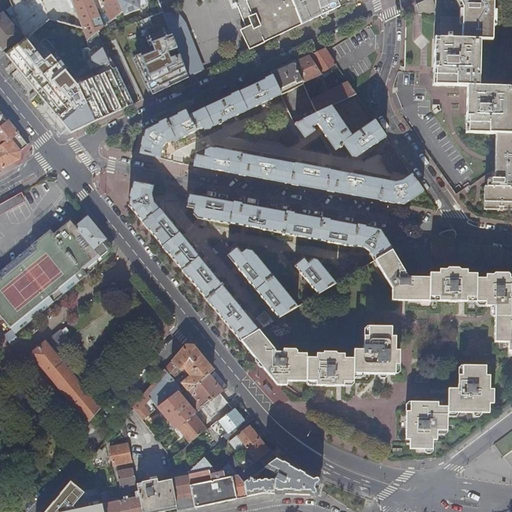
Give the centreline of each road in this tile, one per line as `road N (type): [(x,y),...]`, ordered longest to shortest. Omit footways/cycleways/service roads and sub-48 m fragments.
road 1 (residential): [(57,156),(468,231)]
road 2 (residential): [(389,0),(57,156)]
road 3 (residential): [(468,231),(383,105),(390,0)]
road 4 (residential): [(190,320),(34,511)]
road 5 (secondary): [(432,483),(316,445),(248,391)]
road 6 (secondary): [(248,391),(307,457),(413,501)]
road 7 (residential): [(131,250),(28,338)]
